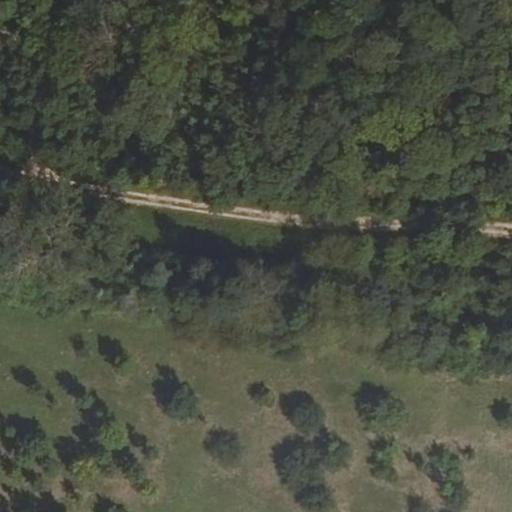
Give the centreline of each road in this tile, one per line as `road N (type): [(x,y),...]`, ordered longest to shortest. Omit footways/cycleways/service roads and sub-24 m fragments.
road 1 (track): [(511,233),(375,218),(293,220),(0,170)]
road 2 (track): [(27,175),(45,105),(36,61),(0,34)]
